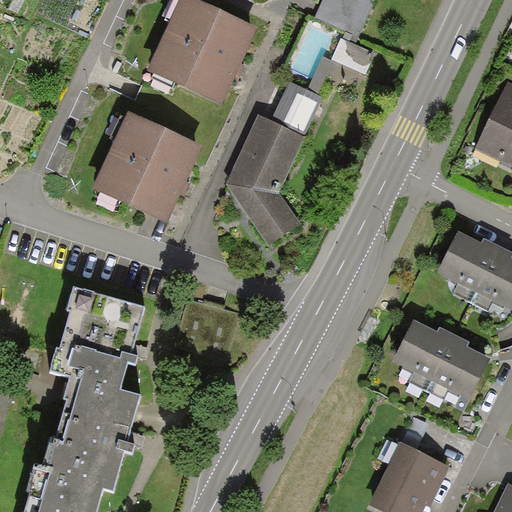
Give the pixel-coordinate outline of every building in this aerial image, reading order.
[(260,28),(194,0),(180,0),(148,75),(225,109),(241,72),(260,28)] [(376,0),(324,0),(315,21),(343,33),(331,59),(323,56),(307,91),(317,96),(326,76),(330,77),(337,62),(366,75),(376,53),(356,45),(376,0)] [(269,122),(259,117),(227,185),(271,248),(302,226),(279,193),(324,99),(317,96),(307,91),(289,82),(269,122)] [(511,83),(509,82),(476,149),(511,166),(511,83)] [(201,148),(126,116),(94,190),(169,223),(183,188),(201,148)] [(482,245),(457,233),(436,275),(456,285),(452,294),(489,313),(494,304),(511,312),(511,260),(511,257),(511,253),(484,240),(482,245)] [(145,310),(75,291),(68,313),(71,314),(61,351),(55,349),(47,378),(67,383),(62,404),(66,405),(55,448),(49,447),(43,470),(35,468),(28,495),(32,497),(27,511),(96,511),(102,492),(112,495),(120,463),(126,464),(135,433),(143,403),(120,397),(128,368),(136,370),(139,361),(131,359),(134,350),(145,310)] [(240,313),(185,301),(174,349),(229,362),(240,313)] [(438,335),(415,323),(394,364),(414,374),(410,383),(444,400),(448,392),(470,402),(491,361),(467,349),(470,344),(441,329),(438,335)] [(449,470),(400,446),(370,508),(378,511),(422,511),(426,507),(430,509),(449,470)] [(511,511),(511,488),(508,486),(495,511),(511,511)]
